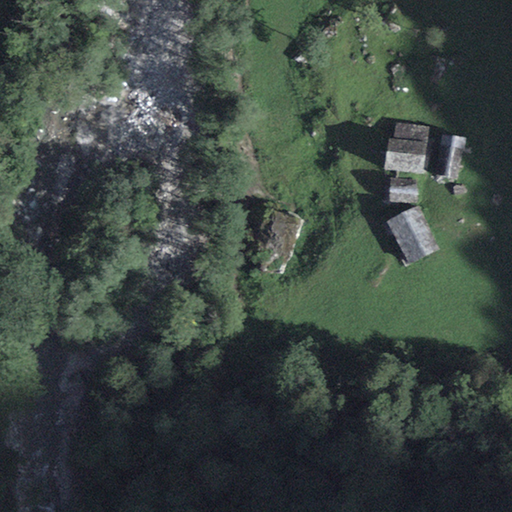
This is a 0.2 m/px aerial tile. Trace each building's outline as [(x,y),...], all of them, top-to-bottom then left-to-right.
[(394,125),(393,141),(426,144),(428,128),(394,125)] [(443,139),(442,150),(461,152),(465,152),(466,141),(443,139)] [(383,173),(423,177),(426,144),(393,141),(386,141),(383,173)] [(435,179),(458,182),(461,152),(442,150),(439,149),(435,179)] [(415,208),(416,181),(390,180),(389,206),(415,208)] [(419,208),(385,226),(408,269),(442,251),(419,208)]
